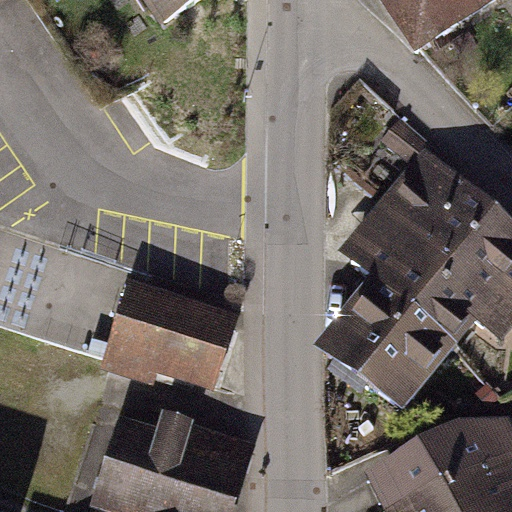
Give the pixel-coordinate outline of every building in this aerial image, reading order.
[(157,0),(166,12),(183,0),(157,0)] [(506,0),(398,0),(431,50),(506,0)] [(421,169),(400,195),(435,223),(430,229),(468,259),(504,215),(432,157),(436,153),(403,127),(389,144),(421,169)] [(435,223),(400,195),(353,257),(386,283),(328,356),(412,415),(467,348),(426,313),(468,259),(430,229),(435,223)] [(511,223),(504,215),(468,259),(426,313),(467,348),(485,324),(509,343),(511,339),(511,223)] [(141,293),(117,373),(146,382),(150,370),(218,390),(238,322),(141,293)] [(202,434),(173,424),(166,444),(145,438),(123,511),(236,511),(251,468),(197,451),(202,434)] [(378,477),(395,511),(406,511),(511,458),(511,432),(510,427),(467,431),(378,477)] [(109,511),(123,511),(145,438),(126,432),(103,510),(109,511)] [(511,511),(511,458),(406,511),(511,511)]
